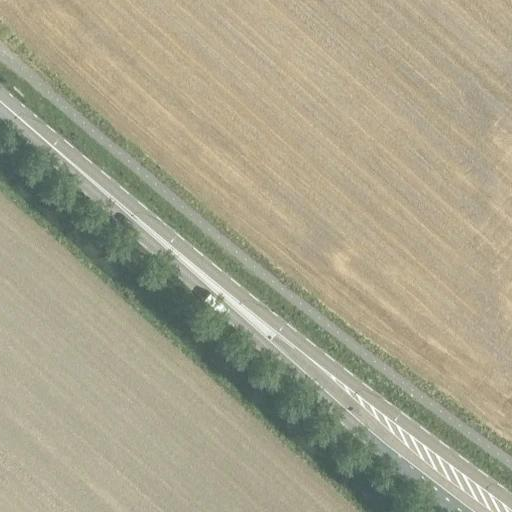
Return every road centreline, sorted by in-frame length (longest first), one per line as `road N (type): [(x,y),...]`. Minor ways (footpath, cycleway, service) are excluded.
road 1 (secondary): [(511,502),(194,268)]
road 2 (secondary): [(194,268),(265,347),(451,511)]
road 3 (secondary): [(194,268),(0,100)]
